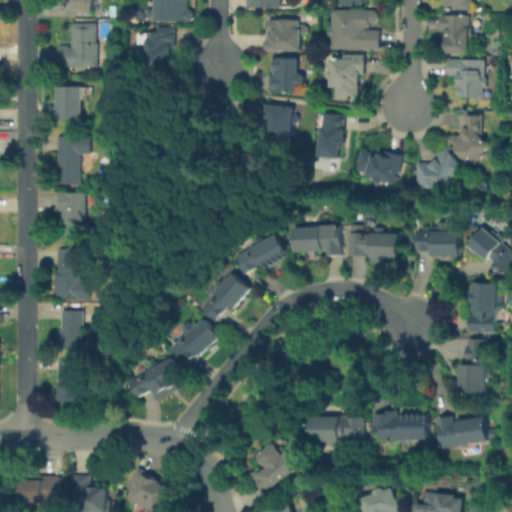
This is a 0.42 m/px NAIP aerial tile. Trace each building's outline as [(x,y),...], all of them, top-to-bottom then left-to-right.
[(98,0),(96,11),(76,7),(77,0),(98,0)] [(159,23),(159,19),(150,19),(150,9),(160,9),(160,0),(193,0),(193,10),(195,10),(199,13),(199,18),(196,22),(159,23)] [(445,8),(445,0),(473,0),(473,1),(472,1),(472,9),(445,8)] [(331,48),(332,36),(328,36),(329,27),(332,27),(332,8),(376,9),(379,13),(379,18),(376,23),(371,23),(370,27),(365,27),(365,28),(382,29),(381,48),(331,48)] [(470,52),(444,53),(444,50),(441,50),(441,42),(444,42),(444,30),(440,30),(440,14),(470,14),(470,26),(473,26),(473,44),(470,44),(470,52)] [(268,31),(271,31),(271,28),(268,28),(268,18),(299,18),(299,24),(306,23),(309,27),(309,31),(306,34),(303,34),(303,49),(266,49),(266,47),(265,47),(265,38),(267,38),(267,37),(268,37),(268,31)] [(62,66),(62,47),(62,45),(72,45),(72,47),(75,47),(75,40),(75,23),(99,23),(99,43),(102,43),(102,56),(108,56),(108,66),(62,66)] [(151,68),(151,54),(147,50),(147,45),(151,42),(151,33),(160,33),(161,27),(180,28),(180,48),(177,48),(177,73),(162,73),(162,68),(151,68)] [(336,98),(336,86),(329,86),(329,78),(327,76),(327,70),(329,67),(329,57),(343,57),(343,53),(366,53),(366,73),(362,73),(362,80),(359,80),(359,98),(336,98)] [(269,91),(269,74),(272,74),(272,57),(298,56),(298,72),(301,72),(304,76),(304,82),(300,85),(298,85),(298,91),(269,91)] [(449,74),(449,57),(486,58),(485,76),(488,76),(488,86),(484,87),(484,96),(459,96),(459,84),(457,84),(457,74),(449,74)] [(62,121),(61,87),(95,87),(95,95),(89,95),(89,101),(87,101),(87,121),(62,121)] [(261,138),(263,124),(264,124),(265,113),(264,113),(265,103),(294,106),(293,112),(298,113),(300,116),(299,121),(295,124),(292,124),(290,141),(261,138)] [(324,125),(324,120),(320,120),(321,114),(324,114),(324,111),(347,114),(344,148),(342,147),(341,158),(317,156),(321,125),(324,125)] [(469,165),(446,142),(454,133),(457,134),(466,127),(465,112),(483,113),(483,136),(491,144),(484,151),(485,153),(471,166),(470,164),(469,165)] [(62,183),(62,137),(81,137),(81,135),(94,135),(94,153),(84,153),(84,183),(62,183)] [(418,187),(418,161),(430,162),(445,147),(465,166),(455,176),(459,180),(452,187),(448,184),(443,189),(436,183),(436,187),(418,187)] [(357,169),(362,148),(386,153),(386,150),(406,154),(399,183),(383,180),(382,181),(379,183),(376,183),(374,180),(374,177),(366,175),(367,172),(357,169)] [(69,240),(69,225),(66,225),(66,212),(63,212),(63,192),(89,192),(89,240),(69,240)] [(476,230),(468,224),(471,220),(479,226),(476,230)] [(417,250),(417,230),(433,230),(433,225),(439,225),(439,221),(448,221),(448,225),(454,226),(454,230),(463,230),(462,254),(431,254),(431,249),(417,250)] [(295,251),(293,226),(342,223),(344,254),(329,255),(329,250),(295,251)] [(350,254),(351,224),(364,224),(364,231),(375,231),(375,227),(386,227),(386,232),(401,232),(401,264),(372,263),(372,254),(369,254),(368,255),(350,254)] [(468,244),(483,226),(490,232),(493,229),(498,234),(500,232),(507,238),(504,242),(511,250),(511,271),(494,273),(492,260),(492,258),(490,260),(487,259),(486,260),(468,244)] [(235,255),(244,250),(240,243),(253,237),(256,243),(277,231),(279,234),(283,232),(288,241),(283,243),(291,257),(267,269),(265,265),(245,274),(235,255)] [(58,296),(58,274),(61,274),(61,249),(92,249),(91,266),(84,266),(83,279),(93,280),(92,297),(58,296)] [(218,321),(204,308),(218,291),(215,288),(222,279),(225,282),(233,273),(252,289),(236,308),(231,304),(227,308),(229,309),(221,319),(220,319),(218,321)] [(471,332),(472,301),(471,301),(470,291),(472,291),(473,281),(499,282),(498,292),(504,292),(504,310),(498,310),(498,332),(471,332)] [(67,348),(67,311),(87,310),(88,348),(67,348)] [(171,346),(186,333),(181,328),(189,321),(192,324),(195,320),(198,324),(203,319),(220,337),(201,356),(198,353),(188,362),(171,346)] [(461,391),(461,364),(467,364),(467,345),(468,345),(468,339),(487,339),(487,368),(492,368),(492,377),(489,377),(489,384),(487,384),(487,392),(461,391)] [(139,397),(130,379),(172,356),(184,379),(178,383),(181,389),(158,401),(152,390),(139,397)] [(63,402),(63,363),(83,362),(83,402),(63,402)] [(375,410),(399,410),(399,413),(432,413),(432,439),(381,440),(380,435),(374,435),(374,427),(375,427),(375,410)] [(309,441),(310,415),(367,416),(366,446),(339,446),(338,447),(334,447),(331,445),(313,444),(313,441),(309,441)] [(444,446),(439,417),(455,415),(456,420),(486,415),(488,428),(496,427),(497,437),(490,438),(491,441),(447,448),(447,446),(444,446)] [(270,497),(251,474),(258,468),(262,473),(266,469),(263,464),(262,466),(255,457),(273,442),(278,449),(283,446),(286,450),(291,450),(294,454),(294,457),(301,465),(281,482),(283,486),(270,497)] [(128,493),(140,467),(156,475),(176,488),(165,511),(160,511),(133,499),(134,496),(128,493)] [(0,500),(0,473),(11,474),(10,501),(0,500)] [(79,511),(79,493),(76,493),(76,475),(94,475),(94,487),(112,487),(113,499),(113,511),(79,511)] [(26,501),(26,476),(65,476),(65,502),(26,501)] [(361,511),(365,511),(361,497),(374,494),(373,491),(374,489),(381,487),(383,488),(384,490),(392,487),(396,498),(397,498),(400,507),(399,508),(400,511),(361,511)] [(415,511),(417,502),(424,503),(425,491),(437,492),(439,490),(444,491),(445,493),(455,493),(455,497),(466,499),(464,511),(415,511)]
